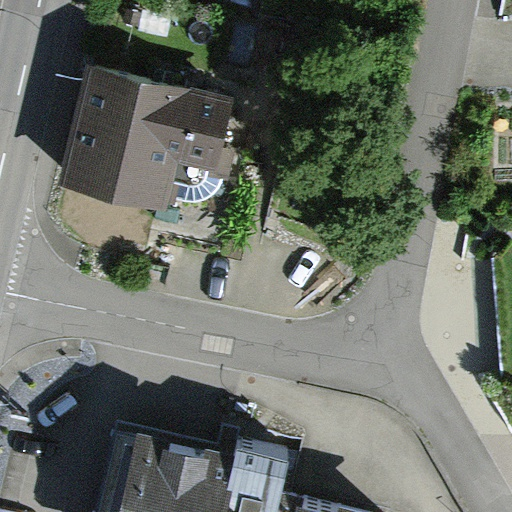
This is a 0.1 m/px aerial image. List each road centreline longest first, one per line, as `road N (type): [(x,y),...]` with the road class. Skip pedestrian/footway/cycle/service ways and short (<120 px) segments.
road 1 (residential): [(369,343),(296,345),(0,300)]
road 2 (residential): [(447,0),(400,270),(369,343)]
road 3 (residential): [(369,343),(435,405),(496,511)]
road 4 (secondary): [(0,154),(36,0)]
